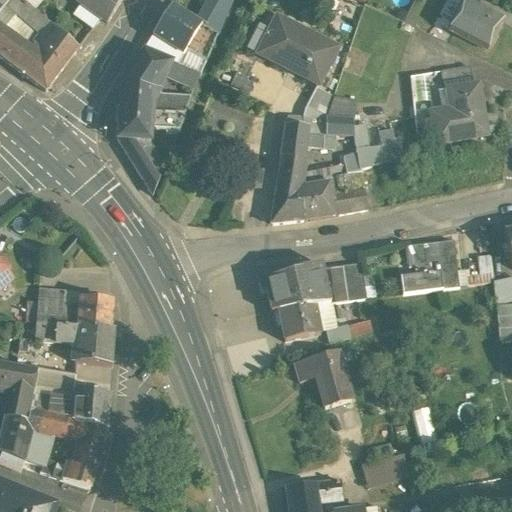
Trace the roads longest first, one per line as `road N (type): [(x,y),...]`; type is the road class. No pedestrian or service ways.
road 1 (residential): [(158,276),(214,256),(511,203)]
road 2 (secondary): [(240,511),(158,276)]
road 3 (secondary): [(158,276),(107,200),(49,138)]
road 4 (secondary): [(143,0),(49,138)]
